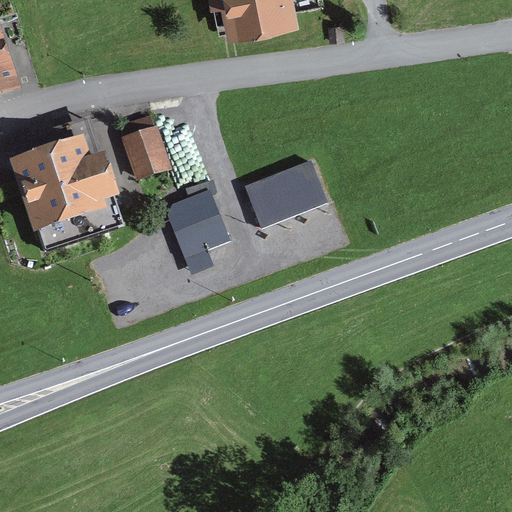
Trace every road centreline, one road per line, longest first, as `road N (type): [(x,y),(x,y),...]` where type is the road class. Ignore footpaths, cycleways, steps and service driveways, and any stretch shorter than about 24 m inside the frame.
road 1 (primary): [(511,219),(0,408)]
road 2 (residential): [(511,33),(121,82),(0,118)]
road 3 (unknown): [(283,511),(343,422),(384,379),(511,317)]
